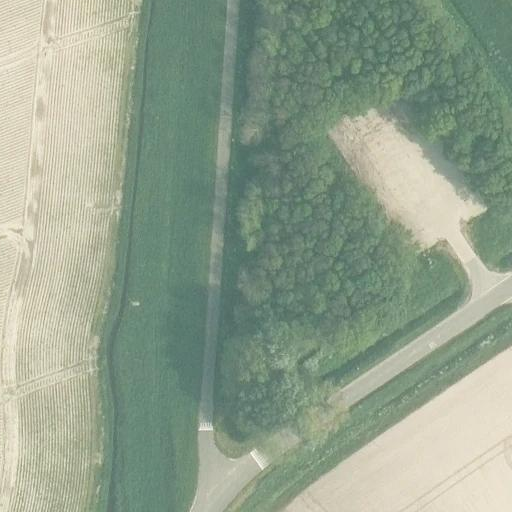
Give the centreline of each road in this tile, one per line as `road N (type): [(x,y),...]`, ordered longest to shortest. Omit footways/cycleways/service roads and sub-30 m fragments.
road 1 (unclassified): [(222,487),(204,437),(233,0)]
road 2 (unclassified): [(222,487),(511,284)]
